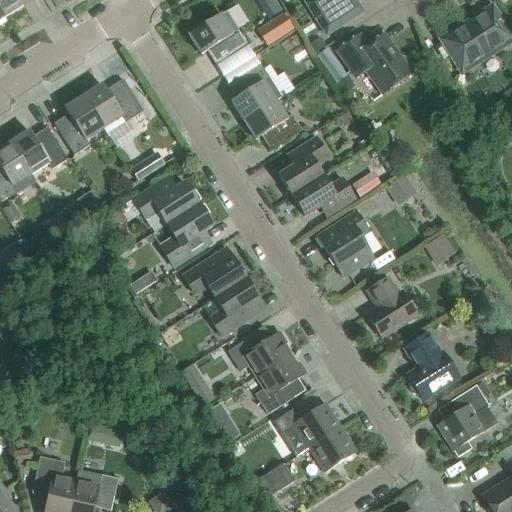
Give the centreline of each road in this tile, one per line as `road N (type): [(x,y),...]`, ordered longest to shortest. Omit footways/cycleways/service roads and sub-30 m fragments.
road 1 (residential): [(123,14),(408,460)]
road 2 (residential): [(0,92),(123,14)]
